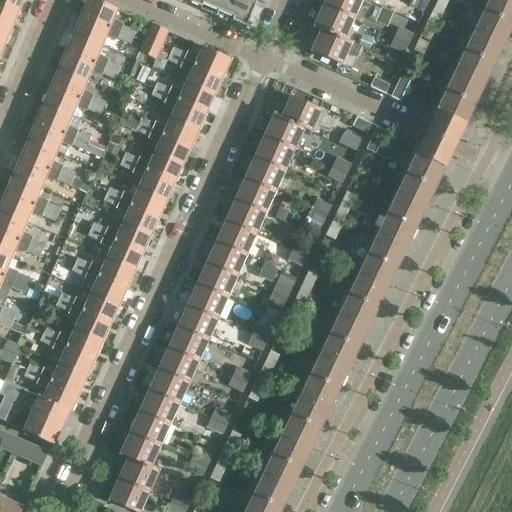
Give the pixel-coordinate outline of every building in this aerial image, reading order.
[(0,0),(0,1),(18,10),(22,0),(0,0)] [(96,0),(88,0),(82,15),(109,27),(120,32),(131,36),(134,28),(113,19),(117,9),(96,0)] [(187,0),(188,0),(201,6),(200,9),(215,16),(221,0),(187,0)] [(221,0),(215,16),(231,22),(231,20),(246,26),(257,0),(265,3),(266,0),(221,0)] [(326,0),(325,4),(354,17),(362,0),(326,0)] [(423,10),(428,0),(411,0),(410,4),(423,10)] [(444,10),(448,0),(436,0),(434,5),(444,10)] [(503,38),(511,20),(511,0),(488,0),(476,25),(503,38)] [(0,22),(11,27),(18,10),(0,1),(0,22)] [(322,28),(322,30),(332,35),(333,34),(344,39),(354,17),(325,4),(315,25),(322,28)] [(434,5),(421,32),(431,37),(444,10),(434,5)] [(82,15),(74,33),(102,45),(106,36),(128,45),(131,36),(120,32),(109,27),(82,15)] [(0,43),(3,45),(11,27),(0,22),(0,43)] [(151,23),(139,52),(144,54),(156,60),(168,31),(151,23)] [(476,25),(456,67),(483,80),(503,38),(476,25)] [(398,27),(393,37),(409,44),(413,34),(398,27)] [(322,30),(313,50),(342,63),(347,53),(356,57),(361,46),(347,40),(344,39),(333,34),(332,35),(322,30)] [(373,41),(351,31),(347,40),(361,46),(369,49),(373,41)] [(74,33),(67,51),(94,63),(105,67),(117,72),(120,64),(109,59),(98,54),(102,45),(74,33)] [(430,38),(422,34),(414,51),(422,55),(430,38)] [(405,53),(409,44),(393,37),(389,46),(404,52),(405,53)] [(182,59),(193,64),(221,77),(230,58),(202,46),(201,48),(193,45),(190,53),(187,51),(186,53),(173,47),(170,53),(182,59)] [(94,63),(67,51),(58,70),(86,82),(91,71),(101,76),(113,81),(117,72),(105,67),(94,63)] [(136,60),(141,62),(144,54),(139,52),(136,60)] [(190,72),(185,82),(213,95),(221,77),(193,64),(182,59),(170,53),(167,60),(180,66),(179,68),(190,72)] [(136,60),(128,77),(133,79),(141,62),(136,60)] [(411,107),(435,118),(428,132),(453,144),(483,80),(456,67),(438,105),(417,95),(411,107)] [(58,70),(51,86),(79,98),(103,108),(106,102),(93,96),(93,94),(83,90),(86,82),(58,70)] [(390,97),(400,102),(411,78),(402,74),(390,97)] [(374,77),(370,87),(384,93),(389,84),(374,77)] [(213,95),(185,82),(182,90),(172,85),(170,88),(157,82),(154,89),(166,94),(205,112),(213,95)] [(51,86),(44,104),(72,116),(76,107),(86,111),(87,109),(100,115),(103,108),(79,98),(51,86)] [(174,108),(169,117),(197,130),(205,112),(177,100),(166,94),(154,89),(152,95),(165,101),(164,104),(174,108)] [(292,96),(282,118),(292,122),(292,123),(304,129),(311,132),(321,109),(292,96)] [(44,104),(36,122),(64,134),(87,144),(90,137),(77,132),(78,130),(68,125),(72,116),(44,104)] [(275,114),(265,136),(295,149),(304,129),(292,123),(292,122),(282,118),(275,114)] [(370,123),(356,116),(352,126),(366,133),(370,123)] [(150,129),(162,134),(189,147),(197,130),(169,117),(165,126),(155,122),(154,124),(141,117),(138,124),(150,129)] [(36,122),(29,140),(57,151),(61,142),(71,146),(72,145),(85,150),(87,144),(64,134),(36,122)] [(158,143),(154,152),(181,165),(189,147),(162,134),(150,129),(138,124),(135,130),(149,136),(148,138),(158,143)] [(377,126),(366,149),(375,153),(386,130),(377,126)] [(415,154),(396,194),(423,207),(453,144),(428,132),(417,155),(415,154)] [(265,136),(256,157),(285,170),(295,149),(265,136)] [(29,140),(21,157),(60,174),(73,179),(75,173),(62,167),(63,165),(53,161),(57,151),(29,140)] [(107,152),(87,144),(85,150),(104,159),(107,152)] [(119,148),(110,144),(107,152),(115,156),(119,148)] [(123,159),(136,165),(173,182),(181,165),(154,152),(149,161),(139,157),(138,159),(126,152),(123,159)] [(336,156),(332,166),(347,173),(352,164),(350,163),(336,156)] [(21,157),(14,175),(41,187),(45,178),(56,182),(57,180),(70,186),(73,179),(60,174),(21,157)] [(256,157),(246,178),(275,191),(285,170),(256,157)] [(120,166),(133,172),(132,173),(142,178),(138,187),(166,200),(173,182),(136,165),(123,159),(120,166)] [(343,183),(347,173),(332,166),(327,176),(343,183)] [(14,175),(6,193),(44,209),(58,215),(60,208),(47,203),(48,201),(38,196),(41,187),(14,175)] [(246,178),(236,199),(266,213),(275,191),(246,178)] [(89,187),(73,179),(70,186),(78,189),(78,190),(86,193),(89,187)] [(107,194),(120,200),(158,217),(166,200),(138,187),(134,196),(123,191),(122,194),(109,188),(107,194)] [(344,218),(354,196),(343,191),(333,213),(344,218)] [(6,193),(0,206),(0,211),(26,222),(30,213),(41,218),(42,216),(55,221),(58,215),(44,209),(6,193)] [(104,200),(117,206),(116,208),(126,213),(122,222),(150,235),(158,217),(120,200),(107,194),(104,200)] [(423,207),(396,194),(377,234),(404,247),(423,207)] [(328,215),(332,206),(317,198),(312,208),(328,215)] [(236,199),(227,220),(256,234),(266,213),(236,199)] [(312,208),(308,217),(323,225),(328,215),(312,208)] [(65,210),(62,217),(76,222),(78,216),(65,210)] [(0,211),(0,232),(42,251),(45,244),(32,238),(33,236),(22,232),(26,222),(0,211)] [(333,213),(323,234),(334,239),(344,218),(333,213)] [(227,220),(217,242),(247,255),(256,234),(227,220)] [(91,229),(104,235),(142,252),(150,235),(122,222),(118,231),(107,227),(107,229),(94,223),(91,229)] [(88,236),(100,242),(100,244),(110,248),(106,258),(134,270),(142,252),(104,235),(91,229),(88,236)] [(0,232),(0,253),(11,258),(15,249),(25,253),(39,259),(42,251),(0,232)] [(377,234),(357,274),(385,287),(404,247),(377,234)] [(307,257),(311,247),(296,240),(291,250),(307,257)] [(217,242),(208,263),(237,276),(247,255),(217,242)] [(291,250),(287,259),(303,266),(307,257),(291,250)] [(269,252),(264,263),(265,263),(274,267),(279,257),(269,252)] [(0,253),(0,274),(14,280),(27,286),(30,279),(17,274),(18,271),(7,267),(11,258),(0,253)] [(309,271),(316,274),(324,258),(316,255),(309,271)] [(74,264),(88,270),(126,288),(134,270),(106,258),(101,267),(91,262),(91,264),(77,257),(74,264)] [(208,263),(198,284),(227,297),(237,276),(208,263)] [(274,267),(265,263),(260,274),(273,279),(277,269),(274,267)] [(88,270),(74,264),(71,271),(85,277),(80,288),(118,305),(126,288),(88,270)] [(306,299),(316,278),(305,273),(296,294),(306,299)] [(0,274),(0,284),(10,289),(11,287),(25,292),(27,286),(14,280),(0,274)] [(338,314),(366,327),(385,287),(357,274),(339,313),(338,314)] [(287,299),(292,289),(277,282),(272,292),(287,299)] [(198,284),(188,305),(218,319),(227,297),(198,284)] [(110,323),(118,305),(80,288),(75,299),(62,292),(58,299),(72,306),(110,323)] [(272,292),(267,301),(283,308),(287,299),(272,292)] [(296,294),(285,316),(296,321),(306,299),(296,294)] [(64,310),(68,313),(78,318),(74,327),(102,340),(110,323),(72,306),(58,299),(55,306),(64,310)] [(0,315),(13,321),(15,314),(2,309),(3,307),(0,305),(0,315)] [(188,305),(179,326),(208,340),(218,319),(188,305)] [(338,314),(319,354),(347,367),(366,327),(338,314)] [(0,325),(9,330),(24,335),(27,328),(13,321),(0,315),(0,325)] [(266,341),(271,330),(256,323),(251,334),(266,341)] [(179,326),(169,348),(199,361),(208,340),(179,326)] [(42,335),(56,341),(94,358),(102,340),(74,327),(70,337),(60,332),(59,334),(46,328),(42,335)] [(27,330),(23,338),(30,341),(34,333),(27,330)] [(251,334),(247,342),(262,349),(266,341),(251,334)] [(40,341),(53,347),(52,349),(62,354),(58,363),(86,376),(94,358),(56,341),(42,335),(40,341)] [(169,348),(160,369),(189,382),(194,370),(203,374),(207,364),(199,361),(169,348)] [(0,350),(0,349),(0,357),(12,363),(15,356),(0,350)] [(268,379),(279,357),(268,352),(258,374),(268,379)] [(319,354),(300,394),(327,407),(347,367),(319,354)] [(12,363),(5,379),(11,382),(19,366),(12,363)] [(27,370),(40,376),(78,393),(86,376),(58,363),(54,372),(44,367),(43,369),(30,363),(27,370)] [(246,383),(251,372),(236,365),(231,376),(246,383)] [(160,369),(150,390),(179,403),(189,382),(160,369)] [(23,377),(37,383),(36,384),(46,389),(42,397),(68,409),(70,410),(78,393),(40,376),(27,370),(23,377)] [(258,374),(246,400),(256,405),(268,379),(258,374)] [(242,392),(246,383),(231,376),(227,385),(242,392)] [(0,394),(4,396),(0,405),(0,419),(4,421),(14,401),(21,404),(27,389),(11,382),(5,379),(0,389),(0,394)] [(150,390),(140,411),(170,425),(179,403),(150,390)] [(290,414),(281,434),(308,447),(327,407),(300,394),(290,414)] [(38,395),(30,412),(32,413),(60,426),(68,409),(42,397),(38,395)] [(211,418),(227,425),(232,414),(217,407),(211,418)] [(140,411),(131,432),(160,446),(170,425),(140,411)] [(32,413),(24,430),(52,443),(60,426),(32,413)] [(222,436),(227,425),(211,418),(206,428),(222,436)] [(230,459),(241,436),(230,431),(220,454),(230,459)] [(131,432),(121,454),(129,457),(129,458),(138,462),(139,461),(151,466),(160,446),(131,432)] [(7,433),(0,447),(0,448),(10,453),(17,437),(7,433)] [(281,434),(262,474),(289,487),(308,447),(281,434)] [(17,437),(10,453),(21,457),(27,442),(17,437)] [(38,446),(27,442),(21,457),(31,461),(38,446)] [(211,456),(215,446),(209,443),(205,453),(211,456)] [(31,461),(41,466),(48,451),(38,446),(31,461)] [(207,467),(211,457),(195,449),(190,459),(207,467)] [(220,454),(208,479),(219,484),(230,459),(220,454)] [(129,458),(119,479),(149,492),(159,470),(151,466),(139,461),(138,462),(129,458)] [(190,459),(186,469),(202,476),(207,467),(190,459)] [(262,474),(243,511),(277,511),(289,487),(262,474)] [(119,479),(110,500),(135,511),(137,511),(139,509),(141,510),(149,492),(119,479)] [(186,509),(191,499),(175,492),(170,502),(186,509)] [(0,498),(0,511),(20,511),(22,509),(12,504),(4,501),(0,498)] [(170,502),(166,511),(168,511),(184,511),(186,509),(170,502)]
